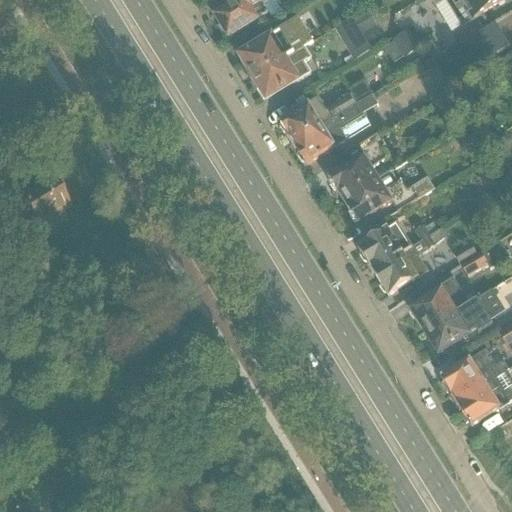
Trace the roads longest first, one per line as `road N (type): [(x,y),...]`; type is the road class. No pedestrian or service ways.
road 1 (primary): [(92,0),(413,511)]
road 2 (primary): [(454,511),(134,0)]
road 3 (unclassified): [(479,511),(474,487),(173,0)]
